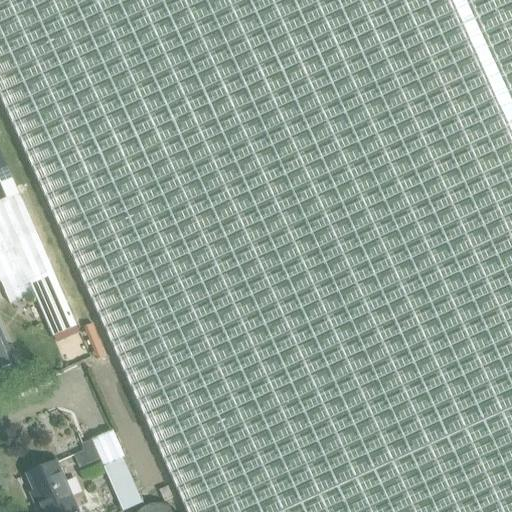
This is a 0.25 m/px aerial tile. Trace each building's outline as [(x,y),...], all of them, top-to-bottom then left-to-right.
[(511,511),(511,0),(0,0),(0,96),(187,511),(511,511)] [(0,204),(19,196),(0,151),(0,204)] [(0,281),(10,305),(34,295),(53,338),(76,327),(19,196),(0,204),(0,281)] [(92,325),(83,329),(97,362),(107,358),(92,325)] [(1,377),(15,371),(0,337),(0,380),(2,380),(1,377)] [(123,511),(124,511),(142,504),(124,460),(105,468),(123,511)] [(75,511),(56,465),(29,477),(40,504),(35,506),(37,511),(75,511)]
